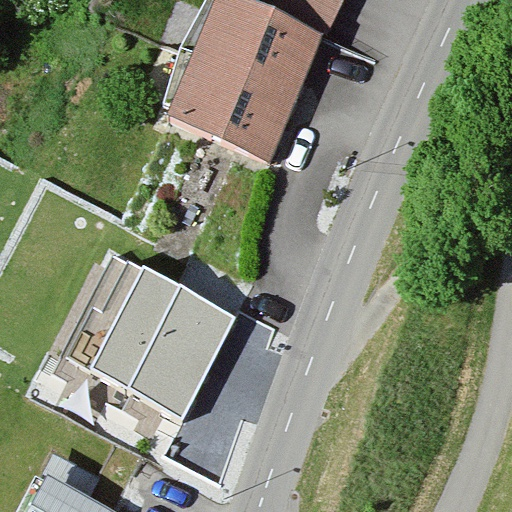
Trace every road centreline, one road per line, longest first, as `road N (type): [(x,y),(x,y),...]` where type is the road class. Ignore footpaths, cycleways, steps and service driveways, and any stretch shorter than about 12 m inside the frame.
road 1 (tertiary): [(462,0),(337,287),(259,511)]
road 2 (residential): [(511,321),(491,413),(454,511)]
